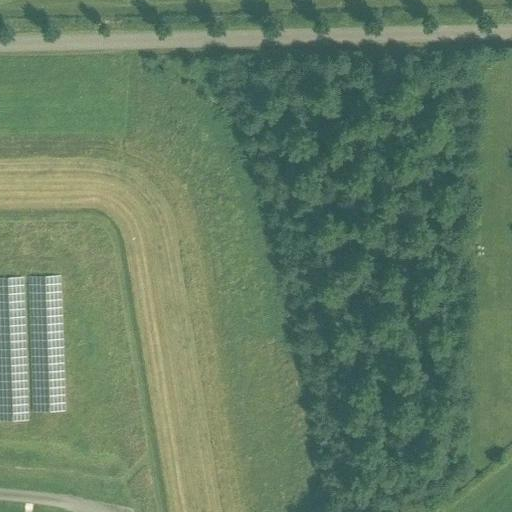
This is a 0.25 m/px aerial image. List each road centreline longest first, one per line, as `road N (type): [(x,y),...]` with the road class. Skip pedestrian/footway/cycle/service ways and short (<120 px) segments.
road 1 (unclassified): [(0,44),(511,31)]
road 2 (track): [(0,170),(106,169),(135,181),(163,211),(212,511)]
